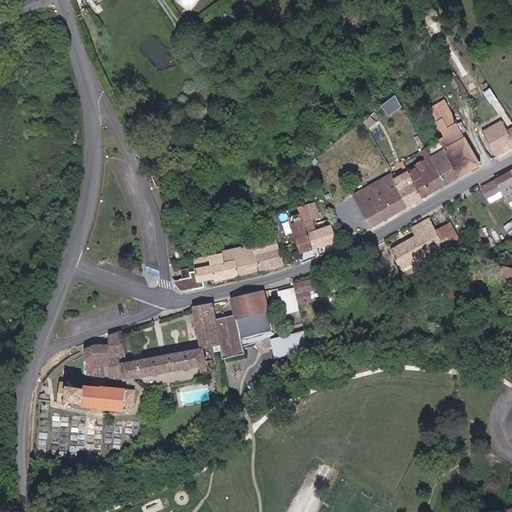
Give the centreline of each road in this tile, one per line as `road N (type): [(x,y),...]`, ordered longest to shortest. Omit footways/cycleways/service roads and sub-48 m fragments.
road 1 (unclassified): [(511,159),(312,268),(166,298)]
road 2 (unclassified): [(166,298),(122,134),(72,35)]
road 3 (tertiary): [(72,35),(93,116),(92,196),(73,259)]
road 4 (tertiary): [(34,363),(17,394),(22,511)]
road 5 (unclassified): [(34,363),(65,335),(166,298)]
